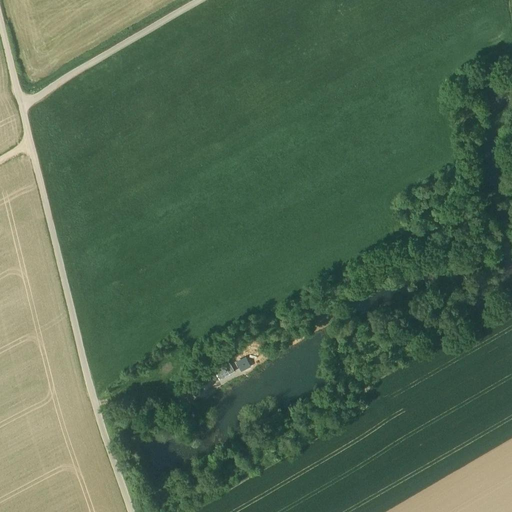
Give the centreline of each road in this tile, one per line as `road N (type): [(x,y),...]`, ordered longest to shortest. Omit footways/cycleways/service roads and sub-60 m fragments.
road 1 (track): [(18,104),(93,412),(129,511)]
road 2 (track): [(18,104),(198,0)]
